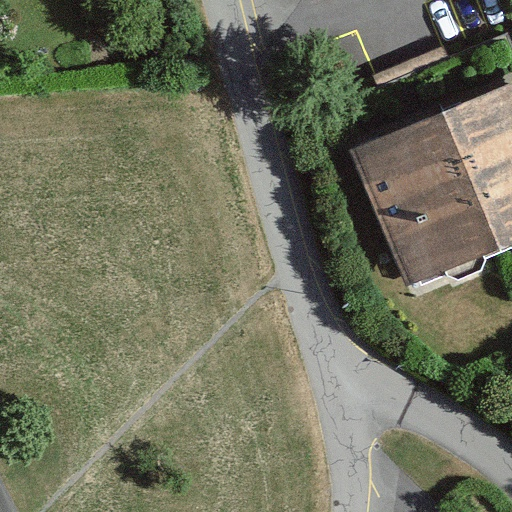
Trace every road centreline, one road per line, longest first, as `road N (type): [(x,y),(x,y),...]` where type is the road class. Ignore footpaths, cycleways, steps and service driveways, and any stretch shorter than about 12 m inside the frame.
road 1 (residential): [(229,0),(321,372)]
road 2 (residential): [(321,372),(498,444),(511,462)]
road 3 (residential): [(321,372),(351,511)]
